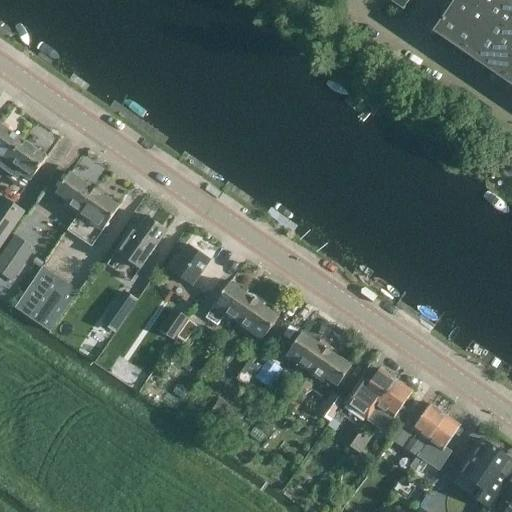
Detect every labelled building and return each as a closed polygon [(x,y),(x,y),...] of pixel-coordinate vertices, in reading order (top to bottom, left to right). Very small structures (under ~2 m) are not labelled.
[(390,0),(404,9),(410,0),(390,0)] [(511,5),(504,0),(458,0),(445,20),(443,20),(434,33),(451,45),(452,44),(511,84),(511,5)] [(0,122),(0,173),(3,170),(24,139),(0,122)] [(43,146),(49,126),(35,122),(28,141),(43,146)] [(49,156),(24,139),(3,170),(18,180),(21,176),(30,183),(49,156)] [(65,207),(78,215),(96,189),(71,171),(57,191),(70,200),(65,207)] [(122,207),(96,189),(78,215),(69,229),(94,247),(122,207)] [(0,250),(27,213),(3,197),(0,202),(0,250)] [(133,227),(125,238),(115,252),(141,271),(168,231),(148,217),(138,231),(133,227)] [(0,273),(13,283),(35,250),(15,236),(0,257),(0,273)] [(193,288),(211,260),(189,245),(180,257),(177,255),(167,269),(193,288)] [(51,331),(80,291),(45,266),(16,306),(51,331)] [(224,316),(237,325),(255,299),(231,282),(217,302),(228,309),(224,316)] [(119,330),(140,298),(126,289),(105,321),(119,330)] [(280,316),(255,299),(237,325),(248,332),(253,326),(267,336),(280,316)] [(169,332),(183,313),(177,308),(163,328),(169,332)] [(286,357),(310,374),(327,350),(303,333),(286,357)] [(351,368),(327,350),(310,374),(324,384),(326,380),(337,387),(351,368)] [(274,378),(281,368),(269,359),(262,370),(274,378)] [(247,386),(260,368),(249,361),(237,379),(247,386)] [(380,369),(369,384),(366,382),(357,394),(361,397),(377,408),(397,380),(380,369)] [(413,391),(397,380),(377,408),(385,413),(382,417),(385,419),(378,429),(388,436),(405,410),(402,407),(413,391)] [(332,393),(319,414),(331,422),(345,402),(332,393)] [(222,419),(231,405),(220,398),(211,411),(222,419)] [(431,404),(426,411),(416,405),(400,428),(392,441),(399,445),(408,433),(410,434),(412,431),(421,437),(414,449),(416,451),(414,455),(416,457),(446,415),(431,404)] [(461,426),(446,415),(416,457),(417,458),(410,467),(416,472),(424,461),(440,471),(453,452),(446,448),(461,426)] [(212,436),(217,427),(204,419),(199,428),(212,436)] [(261,444),(266,436),(254,428),(250,436),(261,444)] [(361,454),(373,436),(362,429),(350,446),(361,454)] [(510,458),(482,439),(452,482),(491,508),(506,487),(495,480),(510,458)]
